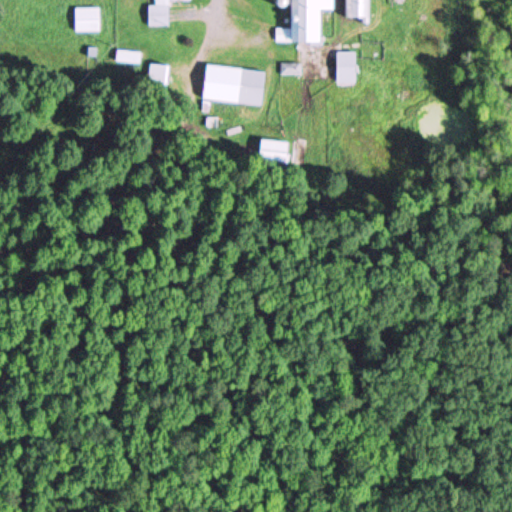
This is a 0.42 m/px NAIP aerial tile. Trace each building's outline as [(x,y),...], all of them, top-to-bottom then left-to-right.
[(149,5),(149,26),(170,26),(170,0),(158,0),(158,5),(149,5)] [(292,0),(292,29),(277,29),(276,43),(323,44),(324,10),(333,10),(333,0),(292,0)] [(344,0),(344,18),(371,18),(370,0),(344,0)] [(77,8),(77,32),(101,32),(101,8),(77,8)] [(338,52),(338,84),(357,84),(357,52),(338,52)] [(169,66),(151,64),(149,85),(167,87),(169,66)] [(264,106),(268,71),(208,66),(204,100),(264,106)] [(290,143),(263,141),(261,160),(288,163),(290,143)]
